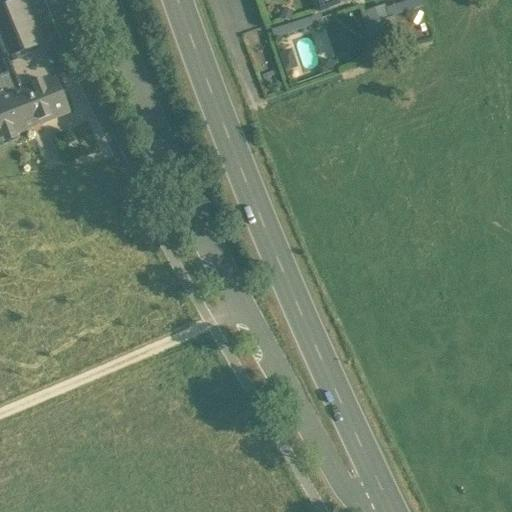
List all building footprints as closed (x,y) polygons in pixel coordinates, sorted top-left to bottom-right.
[(23,0),(0,8),(0,140),(69,114),(62,97),(66,95),(63,89),(60,91),(54,76),(23,0)] [(316,0),(320,12),(356,0),(316,0)] [(388,0),(388,1),(392,0),(394,0),(397,11),(419,6),(417,0),(388,0)] [(313,3),(266,21),(273,39),(320,22),(313,3)] [(277,45),(280,68),(294,67),(291,43),(277,45)]
